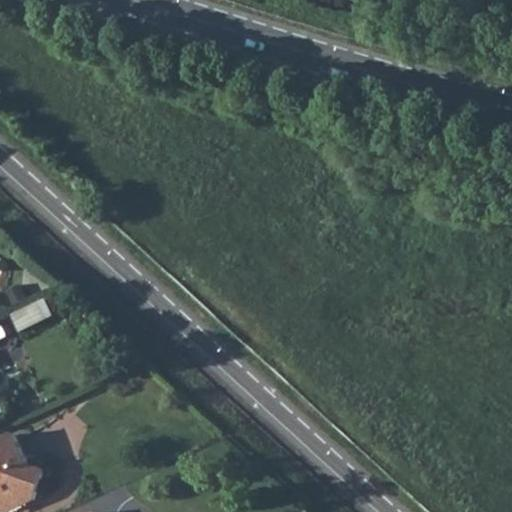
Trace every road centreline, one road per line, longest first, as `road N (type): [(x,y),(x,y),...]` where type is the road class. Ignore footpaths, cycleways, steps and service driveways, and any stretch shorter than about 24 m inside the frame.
road 1 (residential): [(390,511),(0,164)]
road 2 (tertiary): [(511,108),(139,0)]
